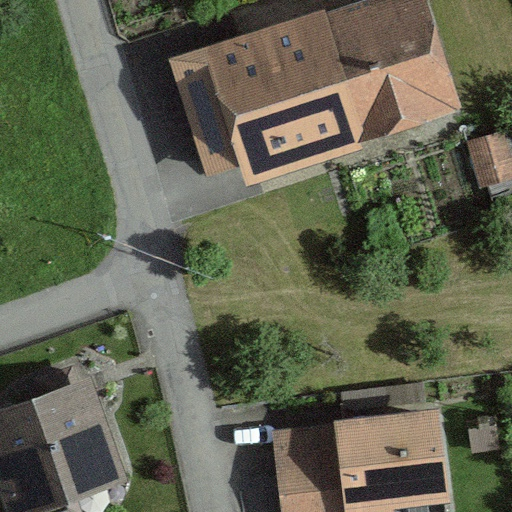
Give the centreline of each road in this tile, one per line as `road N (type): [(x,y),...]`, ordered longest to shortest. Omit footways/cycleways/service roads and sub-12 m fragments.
road 1 (residential): [(157,267),(83,0)]
road 2 (residential): [(210,511),(157,267)]
road 3 (residential): [(0,324),(157,267)]
